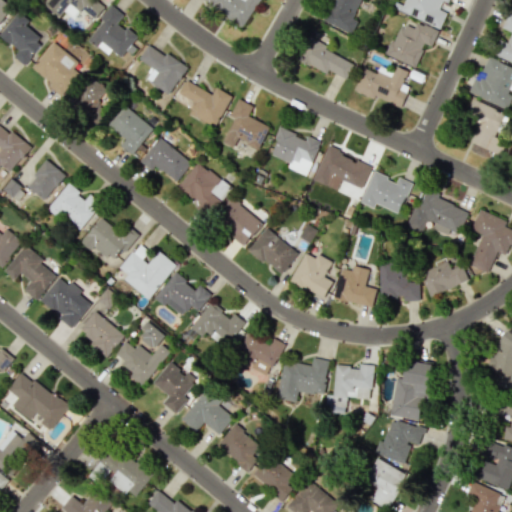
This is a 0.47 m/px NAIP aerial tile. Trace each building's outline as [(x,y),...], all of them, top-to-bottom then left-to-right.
[(0,0),(0,20),(12,7),(2,0),(0,0)] [(47,0),(44,5),(59,17),(64,10),(73,17),(80,8),(94,19),(104,6),(97,0),(47,0)] [(200,0),(243,26),(259,0),(200,0)] [(328,0),(320,19),(352,33),(357,21),(352,19),(359,0),(328,0)] [(404,0),(400,11),(440,28),(446,12),(438,9),(441,0),(442,0),(448,2),(448,0),(404,0)] [(86,39),(107,55),(110,50),(120,57),(136,37),(117,22),(123,15),(112,6),(86,39)] [(24,65),(43,41),(24,26),(29,20),(17,11),(0,33),(0,36),(18,50),(13,57),(24,65)] [(385,54),(414,68),(425,44),(430,47),(438,31),(417,22),(413,30),(400,24),(385,54)] [(346,79),(354,61),(308,39),(298,59),(327,73),(328,71),(346,79)] [(31,68),(61,95),(82,71),(52,43),(31,68)] [(152,68),(145,80),(169,94),(186,66),(147,44),(138,59),(152,68)] [(468,92),(506,109),(511,95),(509,94),(511,88),(511,66),(489,57),(480,79),(474,77),(468,92)] [(354,89),(400,108),(406,93),(399,90),(407,71),(395,66),(393,72),(379,66),(376,73),(363,67),(354,89)] [(68,101),(100,122),(107,111),(102,109),(113,93),(85,75),(68,101)] [(214,127),(232,96),(216,87),(212,94),(185,80),(178,93),(194,102),(188,113),(214,127)] [(269,126),(248,116),(253,106),(238,99),(229,115),(234,118),(222,142),(233,148),(237,139),(257,149),(269,126)] [(469,140),(499,156),(506,142),(496,137),(507,116),(474,99),(464,118),(477,125),(469,140)] [(120,145),(132,155),(152,128),(124,106),(109,126),(125,139),(120,145)] [(0,165),(10,173),(30,147),(0,124),(0,165)] [(269,154),(289,162),(287,167),(306,175),(320,141),(306,136),(305,138),(280,127),(269,154)] [(139,161),(151,170),(155,165),(175,181),(190,162),(158,137),(139,161)] [(312,180),(336,189),(340,180),(361,188),(371,165),(326,147),(312,180)] [(44,201),(64,174),(46,160),(25,186),(44,201)] [(221,201),(210,192),(220,179),(197,161),(177,187),(210,214),(221,201)] [(398,213),(411,182),(398,176),(396,181),(372,171),(359,202),(373,208),(375,203),(398,213)] [(84,224),(96,208),(66,184),(47,209),(58,218),(62,212),(72,220),(74,217),(84,224)] [(467,210),(437,199),(439,193),(422,187),(408,226),(422,232),(427,219),(435,222),(432,229),(447,234),(449,229),(459,233),(467,210)] [(246,244),(262,220),(228,198),(212,221),(246,244)] [(487,272),(496,251),(504,255),(509,244),(511,245),(511,229),(504,226),(506,220),(479,209),(470,230),(481,235),(468,264),(487,272)] [(122,234),(100,217),(80,242),(91,251),(94,246),(114,262),(137,234),(128,226),(122,234)] [(297,253),(265,227),(248,249),(280,275),(297,253)] [(0,267),(1,268),(22,241),(6,229),(2,235),(0,233),(0,267)] [(35,300),(55,276),(40,263),(42,260),(24,245),(3,271),(14,279),(20,273),(30,281),(23,290),(35,300)] [(157,251),(147,264),(140,258),(145,252),(137,246),(119,269),(127,274),(123,279),(148,299),(175,264),(157,251)] [(289,282),(324,298),(332,281),(324,277),(332,261),(316,253),(315,257),(303,252),(289,282)] [(419,273),(431,297),(468,279),(461,263),(449,269),(445,261),(419,273)] [(419,301),(419,282),(405,282),(404,264),(379,265),(379,298),(403,297),(403,301),(419,301)] [(333,299),(373,306),(376,288),(365,286),(368,268),(352,265),(351,270),(339,268),(333,299)] [(210,294),(198,284),(195,289),(174,272),(154,296),(180,317),(189,305),(197,311),(210,294)] [(40,299),(59,315),(58,317),(71,328),(92,302),(69,283),(68,284),(58,277),(40,299)] [(209,302),(189,327),(201,337),(205,332),(225,347),(245,322),(232,312),(228,317),(209,302)] [(124,335),(94,310),(77,331),(107,355),(124,335)] [(164,334),(146,320),(140,328),(144,331),(139,338),(153,348),(164,334)] [(511,389),(511,331),(502,328),(484,379),(511,389)] [(267,376),(284,343),(272,338),(269,343),(247,331),(235,354),(252,363),(250,367),(267,376)] [(169,351),(160,344),(151,355),(137,344),(134,348),(124,340),(113,355),(132,370),(128,376),(142,386),(169,351)] [(13,358),(0,348),(0,369),(3,371),(13,358)] [(276,398),(296,402),(298,390),(323,395),(329,360),(312,357),(311,365),(284,360),(276,398)] [(390,416),(419,419),(421,396),(429,397),(433,364),(406,360),(404,381),(395,380),(390,416)] [(162,404),(178,414),(199,379),(186,371),(185,372),(167,361),(152,384),(168,394),(162,404)] [(335,364),(333,394),(326,394),(325,408),(345,410),(346,397),(370,399),(372,367),(335,364)] [(11,405),(30,420),(33,415),(50,429),(68,407),(22,370),(7,389),(17,397),(11,405)] [(180,420),(195,431),(203,422),(218,434),(232,417),(224,410),(228,405),(206,387),(180,420)] [(404,463),(410,443),(418,446),(423,428),(391,418),(383,442),(378,440),(374,454),(404,463)] [(217,443),(243,467),(262,446),(236,422),(217,443)] [(31,444),(10,430),(0,443),(0,468),(9,475),(31,444)] [(506,488),(511,471),(511,447),(489,440),(483,457),(484,458),(478,478),(506,488)] [(133,498),(151,475),(110,445),(94,467),(108,477),(107,479),(133,498)] [(281,500),(299,479),(270,454),(252,475),(281,500)] [(407,475),(377,457),(364,479),(377,486),(369,499),(386,509),(407,475)] [(287,506),(294,511),(306,511),(309,510),(311,511),(330,511),(338,503),(307,479),(287,506)] [(496,511),(501,503),(496,501),(499,494),(472,481),(467,493),(476,497),(468,511),(496,511)] [(146,503),(157,511),(192,511),(176,499),(173,503),(157,490),(146,503)] [(70,495),(60,509),(63,511),(103,511),(109,504),(91,492),(83,504),(70,495)]
